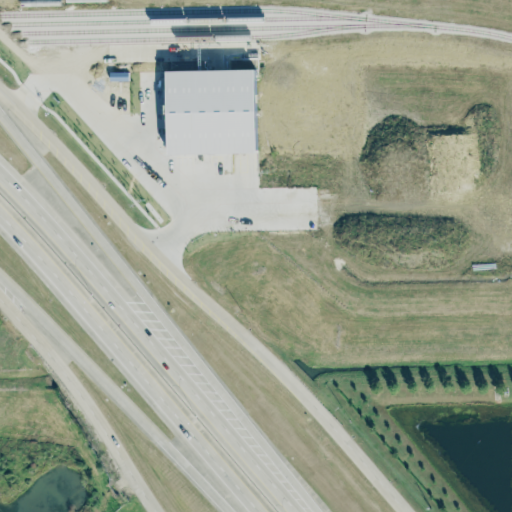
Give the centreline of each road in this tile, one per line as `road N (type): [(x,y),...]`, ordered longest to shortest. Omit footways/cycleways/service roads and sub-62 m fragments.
road 1 (motorway): [(309,511),(0,118)]
road 2 (motorway): [(295,511),(0,178)]
road 3 (secondary): [(296,387),(132,237),(0,98)]
road 4 (motorway): [(0,217),(254,511)]
road 5 (motorway): [(0,279),(225,511)]
road 6 (secondary): [(0,304),(83,401),(154,511)]
road 7 (secondary): [(405,511),(296,387)]
